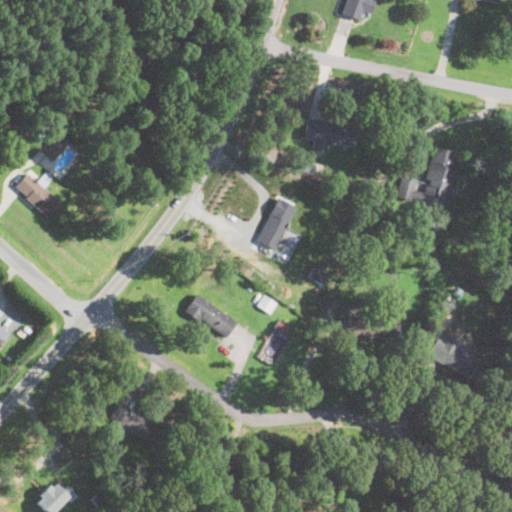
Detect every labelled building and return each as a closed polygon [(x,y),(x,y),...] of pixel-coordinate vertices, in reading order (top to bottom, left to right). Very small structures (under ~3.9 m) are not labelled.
[(343,0),(339,12),(358,19),(363,7),(369,12),(373,0),(343,0)] [(144,64),(139,33),(121,36),(127,67),(144,64)] [(306,116),(302,137),(312,139),(311,145),(326,148),(327,141),(353,146),(357,126),(306,116)] [(39,150),(51,160),(64,144),(52,134),(39,150)] [(433,145),(424,177),(429,178),(425,194),(411,190),(414,180),(401,176),(395,198),(436,209),(439,196),(448,199),(456,172),(449,170),(455,151),(433,145)] [(61,200),(37,178),(36,180),(26,171),(12,185),(46,217),(61,200)] [(294,205),(276,197),(255,239),(273,247),(294,205)] [(183,312),(226,335),(235,317),(193,294),(183,312)] [(269,311),(274,301),(262,295),(257,304),(269,311)] [(397,336),(397,317),(342,317),(342,336),(397,336)] [(427,358),(471,377),(479,359),(459,351),(464,339),(440,328),(427,358)] [(140,443),(154,423),(120,399),(106,419),(140,443)] [(57,488),(49,481),(32,499),(46,511),(54,511),(74,492),(63,481),(57,488)]
